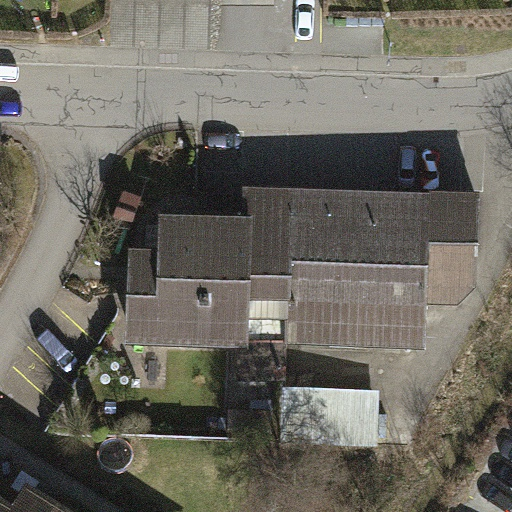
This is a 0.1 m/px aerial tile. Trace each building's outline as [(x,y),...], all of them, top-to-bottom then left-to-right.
[(284,380),(285,342),(290,187),(244,186),(243,219),(161,217),(161,234),(160,251),(128,250),(125,344),(239,347),(238,379),(284,380)] [(423,346),(424,303),(427,191),(332,188),(290,187),(285,342),(423,346)] [(452,191),(427,191),(424,303),(475,304),(478,192),(452,191)] [(476,326),(436,323),(433,376),(473,378),(476,326)] [(379,390),(285,388),(283,442),(378,445),(379,390)] [(69,511),(25,484),(7,511),(0,505),(0,511),(69,511)]
